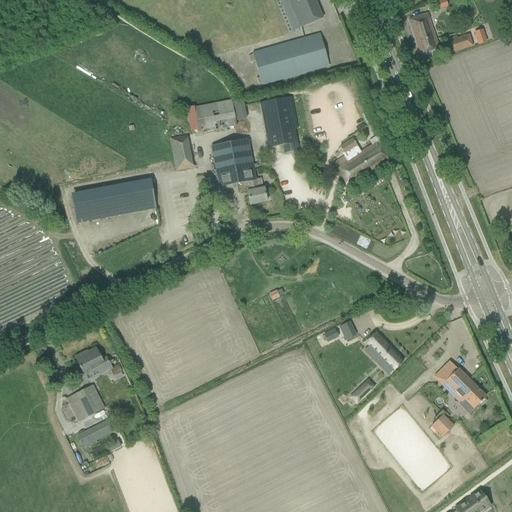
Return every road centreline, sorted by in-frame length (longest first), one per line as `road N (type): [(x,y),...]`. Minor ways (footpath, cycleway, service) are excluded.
road 1 (unclassified): [(0,351),(219,242),(275,225),(305,227),(440,300),(479,296)]
road 2 (track): [(108,298),(170,426),(296,391),(361,511)]
road 3 (primary): [(435,182),(363,0)]
road 4 (track): [(314,90),(336,178),(318,234)]
road 5 (primary): [(491,292),(435,182)]
road 6 (primary): [(435,182),(479,296)]
